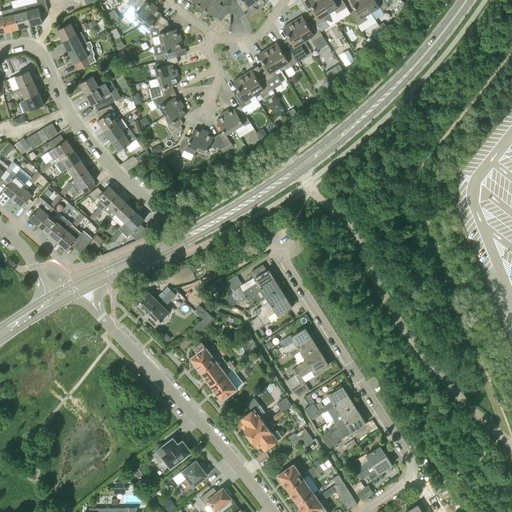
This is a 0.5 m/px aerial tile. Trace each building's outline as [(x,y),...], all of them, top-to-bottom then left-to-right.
[(27,11),(31,25),(43,22),(40,12),(48,10),(45,0),(37,0),(38,2),(26,5),(27,11)] [(143,22),(155,5),(152,3),(150,5),(145,2),(146,0),(137,0),(132,6),(122,14),(133,22),(136,17),(143,22)] [(199,11),(207,0),(192,0),(199,5),(197,9),(199,11)] [(207,0),(199,11),(202,13),(205,9),(216,17),(217,17),(222,21),(227,13),(231,14),(231,0),(207,0)] [(237,0),(236,0),(231,0),(231,14),(235,14),(238,19),(246,14),(244,12),(249,9),(250,11),(255,8),(257,10),(261,8),(255,0),(237,0)] [(324,16),(329,13),(321,0),(308,0),(314,9),(309,13),(315,23),(322,35),(323,35),(317,26),(327,19),(324,16)] [(321,0),(329,13),(335,10),(337,13),(347,7),(342,0),(321,0)] [(366,15),(371,12),(363,0),(350,0),(356,9),(350,12),(358,25),(368,19),(366,15)] [(363,0),(371,12),(375,20),(384,15),(382,11),(388,7),(384,0),(363,0)] [(19,28),(31,25),(27,11),(26,5),(13,8),(15,14),(19,28)] [(151,28),(152,27),(155,29),(168,21),(161,15),(162,14),(157,10),(159,8),(155,5),(143,22),(151,28)] [(7,32),(19,28),(15,14),(13,8),(2,11),(3,17),(7,32)] [(322,35),(315,23),(309,26),(303,15),(293,21),(305,41),(310,38),(312,41),(322,35)] [(87,24),(88,28),(89,29),(98,24),(95,19),(87,24)] [(162,43),(182,38),(181,34),(178,34),(176,29),(171,30),(168,21),(155,29),(151,31),(153,37),(160,35),(162,43)] [(300,44),(305,41),(293,21),(284,27),(290,37),(284,41),(289,49),(292,54),(302,48),(300,44)] [(63,41),(77,34),(71,23),(58,30),(63,41)] [(69,52),(83,45),(88,43),(82,32),(77,34),(63,41),(69,52)] [(124,47),(120,38),(113,41),(118,51),(124,47)] [(164,60),(177,57),(176,51),(181,49),(180,43),(183,42),(182,38),(162,43),(164,53),(162,54),(162,55),(164,60)] [(88,43),(83,45),(69,52),(78,70),(96,61),(94,56),(95,53),(92,48),(93,46),(91,41),(88,43)] [(292,54),(289,49),(284,53),(277,42),(268,48),(280,68),(285,65),(287,68),(298,62),(292,54)] [(275,71),(280,68),(268,48),(259,54),(265,64),(259,68),(264,77),(272,89),(267,81),(277,75),(275,71)] [(353,59),(348,50),(339,55),(346,66),(352,62),(351,60),(353,59)] [(128,59),(124,51),(118,54),(121,61),(128,59)] [(158,78),(178,73),(177,69),(174,69),(173,64),(179,62),(177,57),(164,60),(165,66),(156,68),(158,78)] [(336,66),(341,74),(344,72),(339,64),(336,66)] [(272,89),(264,77),(259,80),(252,69),(243,75),(255,95),(260,92),(262,95),(269,92),(272,89)] [(21,88),(34,82),(30,70),(16,76),(21,88)] [(160,96),(175,91),(172,85),(178,84),(176,78),(179,78),(178,73),(158,78),(160,85),(150,88),(152,99),(160,96)] [(86,94),(99,86),(93,75),(80,83),(86,94)] [(250,98),(255,95),(243,75),(233,81),(240,92),(234,95),(240,105),(242,108),(252,102),(250,98)] [(26,99),(39,93),(34,82),(21,88),(26,99)] [(99,86),(86,94),(92,105),(94,104),(97,109),(109,104),(116,100),(106,82),(99,86)] [(166,115),(183,104),(180,100),(178,102),(175,97),(177,96),(175,91),(160,96),(152,99),(158,107),(160,106),(166,115)] [(39,93),(26,99),(26,100),(20,103),(24,114),(31,110),(44,104),(39,93)] [(142,101),(138,93),(132,96),(136,104),(142,101)] [(183,104),(166,115),(171,124),(168,126),(172,131),(184,124),(180,118),(186,114),(183,109),(185,108),(183,104)] [(105,131),(117,122),(121,120),(111,105),(96,111),(101,118),(98,121),(105,131)] [(243,110),(242,108),(240,105),(230,112),(228,109),(225,112),(235,129),(244,124),(245,126),(251,122),(243,110)] [(293,109),(288,112),(291,117),(296,114),(293,109)] [(226,134),(235,129),(225,112),(221,114),(222,116),(217,119),(224,131),(219,134),(226,146),(231,143),(226,134)] [(13,120),(15,125),(21,123),(18,117),(13,120)] [(146,117),(141,120),(145,127),(150,124),(146,117)] [(112,141),(124,132),(117,122),(105,131),(112,141)] [(44,128),(49,138),(58,133),(52,123),(44,128)] [(43,142),(49,138),(44,128),(38,132),(43,142)] [(197,149),(205,130),(201,128),(200,131),(195,129),(191,138),(185,135),(179,148),(185,151),(195,155),(197,149)] [(131,143),(137,138),(130,129),(124,132),(112,141),(119,151),(131,143)] [(226,146),(219,134),(214,137),(208,135),(209,132),(205,130),(197,149),(207,153),(211,144),(221,149),(226,146)] [(264,131),(261,130),(258,132),(263,140),(268,137),(264,131)] [(38,145),(43,142),(38,132),(32,135),(38,145)] [(33,148),(38,145),(32,135),(26,139),(33,148)] [(19,141),(27,150),(31,147),(24,138),(19,141)] [(58,161),(74,150),(67,139),(54,148),(55,148),(48,153),(52,158),(49,161),(50,162),(45,166),(48,169),(52,165),(56,162),(58,161)] [(22,154),(27,150),(19,141),(15,145),(22,154)] [(11,144),(6,149),(10,153),(15,148),(13,146),(11,144)] [(6,149),(2,153),(5,157),(10,153),(6,149)] [(68,168),(81,160),(74,150),(58,161),(56,162),(63,172),(68,168)] [(37,156),(32,151),(27,155),(32,161),(37,156)] [(140,162),(151,155),(148,151),(137,158),(140,162)] [(164,155),(166,158),(168,160),(174,156),(171,151),(165,155),(164,155)] [(14,162),(9,167),(0,159),(0,178),(6,171),(10,174),(18,165),(14,162)] [(75,178),(88,170),(81,160),(68,168),(75,178)] [(18,165),(10,174),(14,178),(22,169),(18,165)] [(48,169),(45,166),(40,170),(44,174),(53,165),(52,165),(48,169)] [(69,183),(73,187),(74,186),(78,191),(82,188),(86,194),(96,186),(93,181),(95,180),(88,170),(75,178),(69,183)] [(13,198),(23,187),(25,183),(22,181),(16,176),(13,179),(3,190),(13,198)] [(33,184),(38,179),(34,176),(29,180),(33,184)] [(104,209),(118,194),(109,186),(102,192),(98,188),(89,194),(96,200),(99,196),(102,200),(96,206),(99,208),(95,212),(99,216),(102,212),(104,209)] [(23,206),(32,195),(23,187),(13,198),(23,206)] [(118,194),(104,209),(104,210),(113,218),(117,214),(127,203),(118,194)] [(55,207),(52,204),(50,206),(48,204),(43,210),(40,207),(45,201),(40,198),(34,206),(37,209),(30,218),(39,226),(49,214),(52,211),(54,209),(55,207)] [(56,208),(60,203),(56,200),(52,204),(55,207),(56,208)] [(72,206),(69,203),(64,210),(67,212),(72,206)] [(125,222),(136,211),(127,203),(117,214),(125,222)] [(115,234),(119,237),(122,232),(128,238),(131,235),(137,241),(151,234),(141,224),(145,220),(136,211),(125,222),(118,229),(115,234)] [(90,217),(94,221),(99,216),(95,212),(90,217)] [(49,234),(58,222),(49,214),(39,226),(49,234)] [(58,242),(68,230),(73,224),(64,216),(58,222),(49,234),(58,242)] [(77,226),(82,221),(78,218),(73,223),(77,226)] [(77,238),(68,230),(58,242),(68,250),(71,245),(81,253),(93,238),(84,230),(77,238)] [(97,234),(93,238),(89,243),(97,249),(104,240),(97,234)] [(211,269),(217,266),(216,265),(209,254),(204,257),(211,269)] [(274,282),(276,281),(269,270),(267,271),(263,265),(251,272),(258,283),(250,287),(250,288),(243,292),(246,297),(253,292),(254,293),(261,288),(271,282),(270,281),(272,280),(274,282)] [(233,292),(240,287),(243,285),(236,275),(226,281),(233,292)] [(280,288),(276,281),(274,282),(272,280),(270,281),(271,282),(261,288),(254,293),(253,292),(246,297),(243,292),(240,287),(233,292),(232,293),(238,304),(247,299),(248,301),(256,296),(257,298),(264,294),(267,297),(280,288)] [(139,283),(133,286),(138,292),(143,288),(139,283)] [(146,316),(171,290),(167,287),(157,297),(159,299),(157,300),(149,292),(136,306),(146,316)] [(285,299),(287,298),(280,288),(267,297),(270,302),(262,306),(255,311),(258,316),(258,317),(259,317),(262,314),(262,313),(265,311),(265,310),(272,306),(282,299),(282,298),(283,297),(285,299)] [(171,290),(146,316),(156,325),(163,318),(167,319),(168,317),(167,314),(169,312),(165,307),(176,295),(171,290)] [(292,306),(287,298),(285,299),(283,297),(282,298),(282,299),(272,306),(265,310),(265,311),(262,313),(262,314),(259,317),(264,325),(270,321),(267,317),(269,316),(276,311),(278,315),(292,306)] [(203,318),(208,312),(200,305),(194,310),(203,318)] [(218,311),(216,318),(225,322),(227,316),(228,315),(218,311)] [(258,316),(255,318),(261,327),(264,325),(259,317),(258,317),(258,316)] [(311,340),(313,339),(306,328),(292,337),(295,341),(287,346),(284,347),(283,346),(279,348),(282,354),(286,352),(286,353),(290,350),(291,351),(308,340),(307,339),(309,338),(311,340)] [(265,335),(262,329),(257,331),(261,338),(265,335)] [(167,344),(172,339),(166,333),(161,338),(167,344)] [(247,345),(254,340),(250,335),(244,339),(247,345)] [(317,347),(313,339),(311,340),(309,338),(307,339),(308,340),(291,351),(293,355),(301,350),(304,355),(317,347)] [(202,372),(217,360),(206,346),(202,342),(194,348),(198,353),(191,358),(192,359),(190,360),(194,365),(196,364),(202,372)] [(223,355),(227,352),(223,347),(220,350),(221,351),(217,354),(220,358),(223,355)] [(322,358),(324,357),(317,347),(304,355),(307,360),(299,365),(296,367),(292,370),(295,374),(287,380),(293,389),(298,386),(301,384),(296,375),(299,373),(299,371),(302,369),(319,358),(319,356),(320,355),(322,358)] [(329,365),(324,357),(322,358),(320,355),(319,356),(319,358),(302,369),(299,371),(299,373),(296,375),(301,384),(298,386),(293,389),(295,393),(300,396),(310,389),(305,382),(302,376),(305,374),(313,370),(315,373),(329,365)] [(212,386),(227,374),(230,371),(225,365),(227,363),(222,356),(217,360),(202,372),(208,380),(206,381),(210,386),(211,385),(212,386)] [(227,374),(212,386),(218,394),(216,395),(220,400),(222,399),(223,400),(238,388),(227,374)] [(348,399),(350,397),(343,387),(329,396),(333,401),(325,406),(322,401),(315,405),(318,410),(317,411),(318,413),(319,415),(328,410),(345,399),(345,397),(346,396),(348,399)] [(355,405),(350,397),(348,399),(346,396),(345,397),(345,399),(328,410),(330,413),(333,418),(334,417),(341,414),(355,405)] [(277,403),(282,410),(283,411),(290,407),(292,405),(286,397),(277,403)] [(310,417),(318,413),(317,411),(318,410),(315,405),(314,403),(304,409),(310,417)] [(359,416),(361,415),(355,405),(341,414),(334,417),(338,422),(329,428),(332,432),(339,427),(357,416),(356,415),(357,414),(359,416)] [(251,437),(267,425),(260,416),(265,412),(260,406),(255,409),(242,419),(245,424),(242,426),(245,429),(245,430),(251,437)] [(332,432),(333,434),(337,442),(353,432),(366,423),(361,415),(359,416),(357,414),(356,415),(357,416),(339,427),(332,432)] [(267,425),(251,437),(256,444),(259,448),(262,445),(266,450),(278,440),(283,437),(278,430),(273,434),(267,425)] [(300,439),(309,432),(305,427),(301,429),(302,431),(297,434),(300,439)] [(309,432),(300,439),(305,447),(314,441),(309,432)] [(337,442),(333,434),(328,437),(324,440),(329,448),(338,442),(337,442)] [(192,451),(185,443),(183,440),(178,444),(173,438),(162,446),(163,446),(153,454),(161,463),(165,460),(171,467),(179,461),(180,462),(182,462),(183,461),(184,459),(183,458),(192,451)] [(348,450),(357,444),(354,439),(345,444),(348,450)] [(385,458),(387,457),(381,446),(367,455),(366,453),(359,458),(363,463),(351,471),(354,476),(358,473),(358,474),(362,471),(362,472),(366,469),(365,469),(373,464),(383,458),(382,457),(384,456),(385,458)] [(343,468),(348,465),(343,456),(338,459),(343,468)] [(366,469),(362,472),(366,477),(369,475),(372,479),(379,474),(393,465),(387,457),(385,458),(384,456),(382,457),(383,458),(373,464),(365,469),(366,469)] [(317,466),(323,462),(320,457),(314,462),(317,466)] [(317,469),(311,473),(314,477),(332,464),(329,459),(316,468),(317,469)] [(199,464),(196,460),(183,471),(187,477),(185,479),(191,486),(193,485),(194,486),(208,475),(205,472),(206,471),(207,471),(207,470),(201,462),(199,464)] [(288,489),(304,478),(294,464),(278,475),(279,476),(277,477),(281,482),(283,481),(288,489)] [(133,471),(138,477),(143,474),(138,468),(133,471)] [(337,483),(337,484),(343,480),(339,474),(333,478),(337,483)] [(298,503),(314,492),(304,478),(288,489),(294,497),(292,499),(296,504),(298,503)] [(337,483),(333,486),(337,491),(336,491),(348,509),(357,503),(343,480),(337,484),(337,483)] [(365,487),(361,481),(354,486),(362,499),(373,491),(369,485),(365,487)] [(336,491),(337,491),(333,486),(322,493),(326,498),(336,491)] [(210,504),(215,510),(218,508),(220,509),(219,510),(220,510),(228,503),(227,502),(231,498),(230,496),(231,495),(232,496),(232,495),(226,487),(226,488),(225,489),(223,488),(215,494),(211,489),(200,498),(207,506),(210,504)] [(328,511),(314,492),(298,503),(304,511),(303,511),(328,511)] [(171,511),(177,508),(175,505),(173,507),(168,500),(162,504),(167,511),(171,511)]
